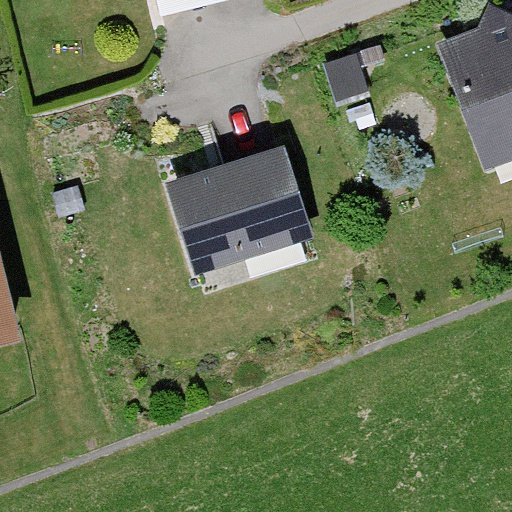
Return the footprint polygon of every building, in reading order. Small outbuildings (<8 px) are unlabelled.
[(153,0),(159,21),(232,3),(230,0),(153,0)] [(511,166),(511,30),(437,59),(482,177),(511,166)] [(339,97),(392,81),(380,40),(327,56),(339,97)] [(304,243),(279,164),(212,186),(198,145),(158,158),(197,278),(304,243)] [(0,354),(18,351),(0,271),(0,354)]
